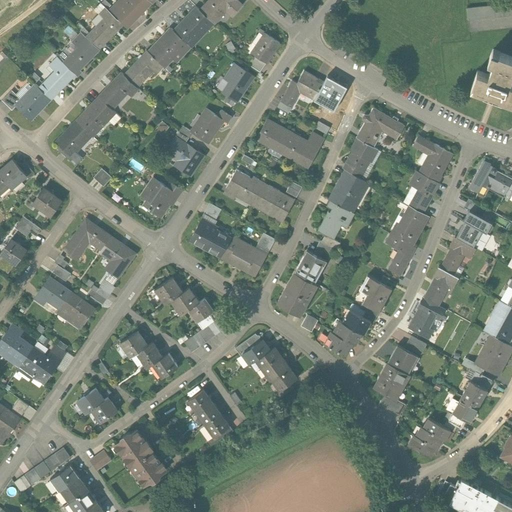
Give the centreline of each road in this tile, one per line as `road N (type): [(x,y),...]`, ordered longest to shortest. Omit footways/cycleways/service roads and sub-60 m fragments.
road 1 (residential): [(340,378),(404,308),(475,138)]
road 2 (residential): [(256,308),(204,366),(93,444),(68,439),(41,419)]
road 3 (residential): [(162,249),(304,38)]
road 4 (residential): [(366,81),(256,308)]
road 5 (residential): [(179,0),(29,149)]
road 6 (residential): [(41,419),(162,249)]
road 7 (residential): [(162,249),(29,149)]
road 8 (residential): [(511,397),(473,445),(411,483)]
road 9 (residential): [(411,483),(340,378)]
road 10 (residential): [(475,138),(366,81)]
